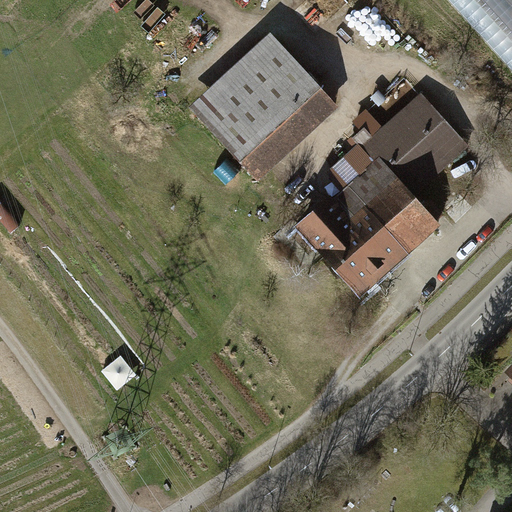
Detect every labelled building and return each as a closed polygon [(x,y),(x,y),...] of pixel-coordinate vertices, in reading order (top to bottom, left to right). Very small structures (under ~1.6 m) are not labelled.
[(188,7),(172,22),(193,44),(209,29),(188,7)] [(195,107),(261,178),(338,107),(272,36),(195,107)] [(470,149),(418,93),(372,136),(424,192),(470,149)] [(322,247),(366,293),(448,216),(424,192),(372,136),(366,130),(356,139),(366,149),(344,170),(356,182),(341,196),(337,191),(301,225),(305,229),(298,236),(315,254),(322,247)] [(134,479),(157,464),(143,442),(120,457),(134,479)]
